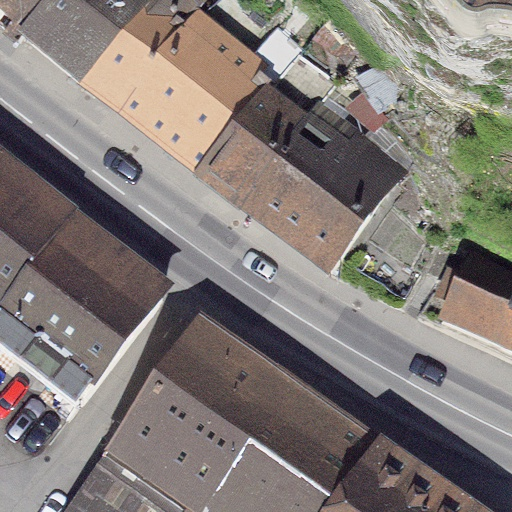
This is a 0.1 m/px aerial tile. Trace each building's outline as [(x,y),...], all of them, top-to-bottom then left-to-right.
[(0,0),(0,25),(18,40),(49,0),(0,0)] [(89,97),(119,118),(190,27),(183,21),(201,0),(49,0),(18,40),(70,82),(89,97)] [(511,0),(429,0),(432,3),(459,45),(486,38),(511,42),(511,41),(511,0)] [(333,56),(356,53),(326,17),(310,41),(333,56)] [(119,118),(199,183),(269,92),(190,27),(119,118)] [(199,183),(239,214),(301,133),(333,89),(295,61),(269,92),(199,183)] [(311,267),(327,279),(385,194),(357,173),(367,160),(346,144),(336,158),(301,133),(239,214),(281,244),(311,267)] [(0,350),(77,410),(78,411),(158,304),(113,269),(67,233),(71,228),(14,183),(0,171),(0,350)] [(511,283),(467,263),(453,293),(437,328),(506,359),(511,360),(511,283)] [(449,511),(391,471),(253,373),(194,331),(99,463),(114,474),(124,459),(197,511),(198,511),(449,511)] [(196,511),(197,511),(124,459),(114,474),(99,463),(67,511),(196,511)]
